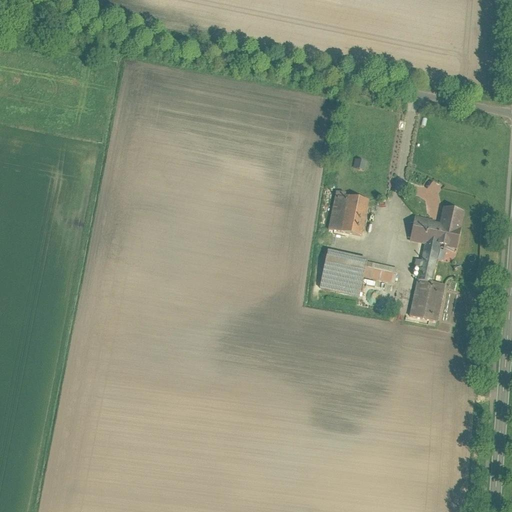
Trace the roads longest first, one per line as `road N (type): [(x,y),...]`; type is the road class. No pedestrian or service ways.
road 1 (unclassified): [(0,4),(511,110)]
road 2 (tertiary): [(511,287),(495,511)]
